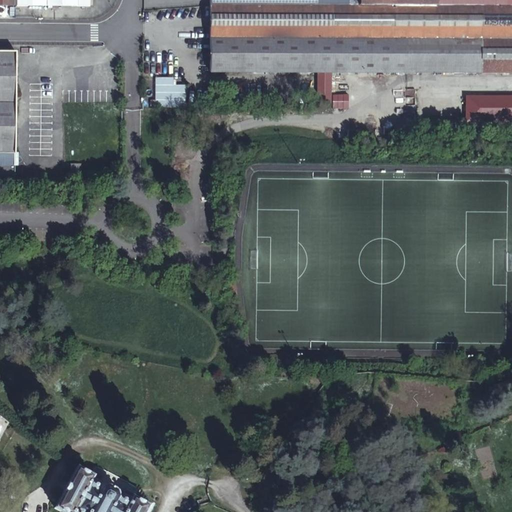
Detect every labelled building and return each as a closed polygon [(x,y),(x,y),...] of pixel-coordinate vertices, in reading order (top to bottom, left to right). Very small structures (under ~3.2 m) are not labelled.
[(511,0),(210,0),(210,4),(210,72),(329,72),(511,73),(511,0)] [(0,178),(14,178),(14,53),(0,52),(0,178)] [(154,103),(185,103),(185,86),(173,86),(173,77),(154,77),(154,103)] [(511,97),(484,97),(467,97),(467,121),(511,120),(511,97)] [(81,176),(80,164),(71,164),(71,177),(81,176)] [(93,476),(76,466),(53,508),(59,511),(144,511),(148,505),(131,496),(128,503),(118,497),(116,491),(105,485),(99,487),(90,482),(93,476)]
